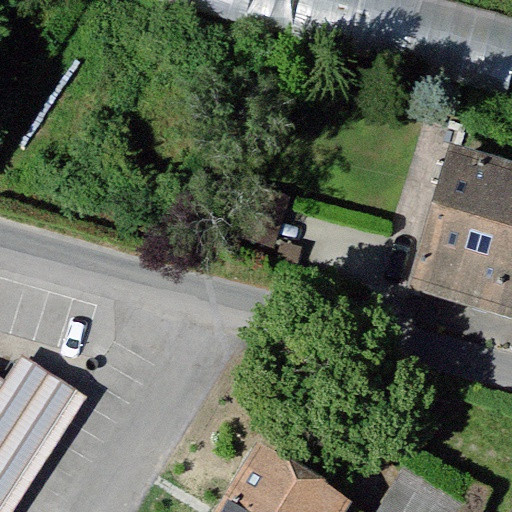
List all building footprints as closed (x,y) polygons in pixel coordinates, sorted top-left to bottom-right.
[(511,41),(511,0),(162,0),(162,3),(496,98),(511,41)] [(511,164),(452,146),(413,274),(511,304),(511,164)] [(0,502),(75,389),(30,359),(12,386),(0,378),(0,502)] [(338,511),(354,479),(260,434),(222,511),(338,511)] [(456,511),(464,500),(408,467),(381,511),(456,511)]
